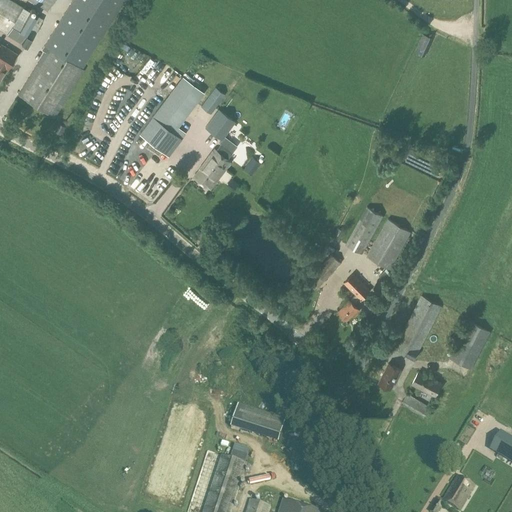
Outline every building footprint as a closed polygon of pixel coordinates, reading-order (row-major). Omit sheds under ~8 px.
[(8,0),(0,0),(0,29),(28,46),(43,19),(8,0)] [(29,0),(48,11),(54,0),(29,0)] [(72,0),(45,45),(83,68),(125,0),(72,0)] [(424,33),(416,52),(426,56),(434,37),(424,33)] [(0,43),(0,81),(17,54),(0,43)] [(45,52),(19,94),(56,117),(85,69),(83,68),(45,45),(41,50),(45,52)] [(140,70),(135,79),(140,81),(145,73),(140,70)] [(152,117),(140,134),(169,156),(181,139),(173,133),(204,93),(197,88),(200,84),(194,79),(191,83),(183,77),(153,117),(152,117)] [(216,88),(203,107),(212,113),(225,95),(216,88)] [(217,108),(204,126),(223,140),(236,122),(217,108)] [(279,121),(288,122),(289,115),(281,113),(279,121)] [(56,131),(62,134),(65,127),(60,124),(56,131)] [(76,144),(74,148),(86,153),(87,149),(76,144)] [(215,149),(194,177),(209,188),(211,189),(218,180),(216,178),(224,167),(226,169),(231,162),(229,160),(234,153),(222,144),(217,151),(215,149)] [(254,158),(244,169),(252,175),(261,164),(254,158)] [(367,206),(346,244),(363,253),(384,215),(367,206)] [(388,219),(367,256),(389,269),(411,232),(388,219)] [(338,228),(333,237),(339,240),(344,231),(338,228)] [(332,254),(316,272),(325,281),(341,263),(332,254)] [(385,270),(379,276),(388,286),(394,280),(385,270)] [(351,299),(339,310),(342,314),(342,316),(345,319),(347,319),(348,319),(350,320),(361,310),(355,304),(361,298),(362,299),(371,291),(354,273),(345,282),(357,294),(351,300),(351,299)] [(421,295),(394,349),(415,360),(443,306),(421,295)] [(374,298),(368,306),(373,310),(379,303),(374,298)] [(469,320),(449,357),(472,369),(491,331),(469,320)] [(366,325),(361,331),(366,335),(371,329),(366,325)] [(388,336),(383,345),(389,348),(394,339),(388,336)] [(388,363),(379,383),(392,389),(401,370),(388,363)] [(418,371),(412,384),(436,397),(443,383),(418,371)] [(407,393),(401,402),(425,416),(431,407),(407,393)] [(240,431),(248,408),(238,405),(231,428),(240,431)] [(467,450),(475,433),(468,429),(459,446),(467,450)] [(491,450),(511,461),(511,440),(501,434),(491,450)] [(481,444),(487,449),(491,445),(485,440),(481,444)] [(232,451),(230,457),(245,462),(247,456),(232,451)] [(222,457),(204,511),(231,511),(247,465),(222,457)] [(481,479),(486,472),(470,462),(465,470),(481,479)] [(457,477),(442,502),(460,511),(475,488),(457,477)] [(499,511),(503,507),(487,498),(478,511),(499,511)] [(251,501),(247,511),(269,511),(271,507),(251,501)] [(319,511),(284,501),(280,511),(319,511)] [(436,501),(429,511),(440,511),(444,506),(436,501)]
